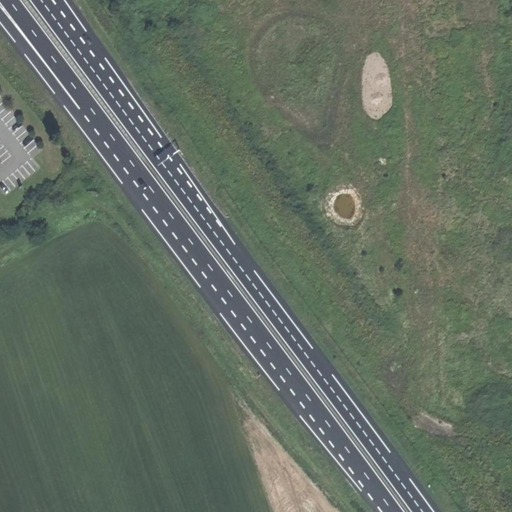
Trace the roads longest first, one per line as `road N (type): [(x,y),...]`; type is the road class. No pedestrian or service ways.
road 1 (trunk): [(423,511),(115,99)]
road 2 (trunk): [(152,190),(393,511)]
road 3 (track): [(349,511),(99,198)]
road 4 (trunk): [(7,0),(152,190)]
road 5 (trunk): [(0,21),(152,190)]
road 6 (trunk): [(115,99),(41,0)]
